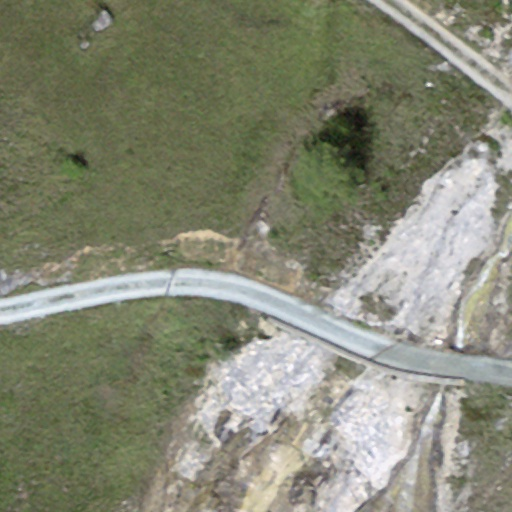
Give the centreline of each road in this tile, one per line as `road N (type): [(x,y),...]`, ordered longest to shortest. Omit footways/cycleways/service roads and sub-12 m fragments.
road 1 (track): [(511,388),(387,366),(218,287),(0,309)]
road 2 (track): [(377,0),(511,101)]
